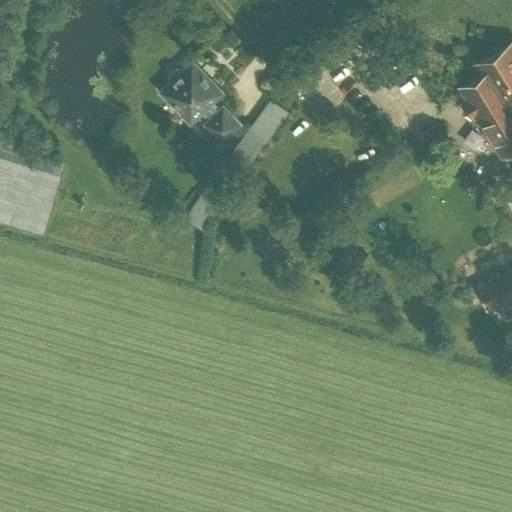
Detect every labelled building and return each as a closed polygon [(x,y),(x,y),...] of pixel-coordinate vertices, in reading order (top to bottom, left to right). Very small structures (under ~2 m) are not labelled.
[(511,40),(474,64),(479,72),(457,86),(463,98),(459,100),(470,119),(475,116),(500,158),(511,150),(511,40)] [(225,91),(192,56),(181,67),(178,65),(173,65),(170,67),(168,71),(168,75),(169,78),(158,89),(191,124),(225,91)] [(222,143),(243,123),(223,102),(202,122),(222,143)] [(488,308),(505,304),(496,272),(492,274),(493,278),(480,281),(469,285),(472,298),(484,294),(488,308)] [(497,272),(496,272),(505,304),(511,301),(511,272),(498,276),(497,272)]
